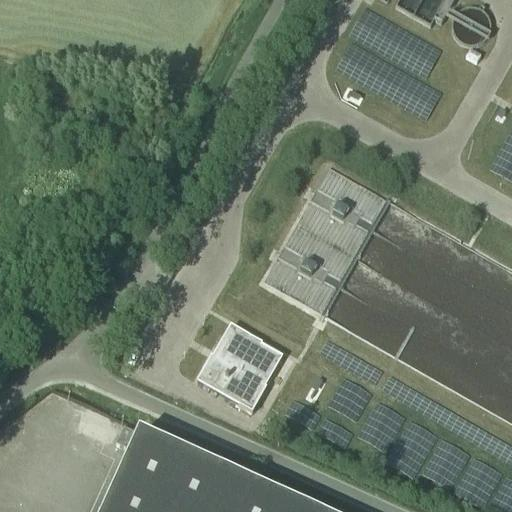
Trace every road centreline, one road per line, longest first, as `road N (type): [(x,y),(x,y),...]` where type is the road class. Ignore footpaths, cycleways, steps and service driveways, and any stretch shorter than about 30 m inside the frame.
road 1 (unclassified): [(74,373),(278,0)]
road 2 (unclassified): [(366,511),(74,373)]
